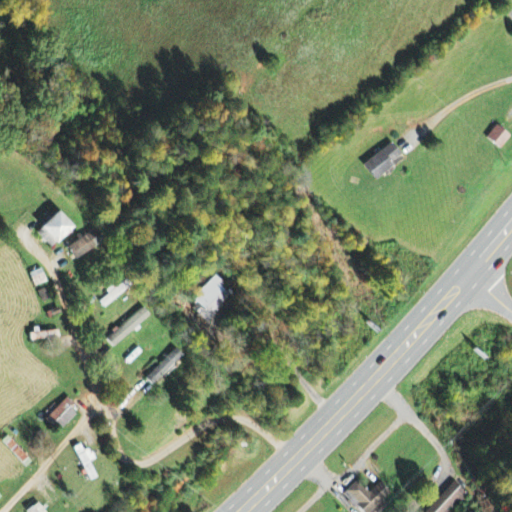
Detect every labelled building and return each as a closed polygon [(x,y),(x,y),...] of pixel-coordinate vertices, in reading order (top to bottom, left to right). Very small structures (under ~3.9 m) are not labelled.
[(484,140),(498,151),(509,138),(495,127),(484,140)] [(361,163),(370,179),(401,161),(391,145),(361,163)] [(70,229),(55,212),(33,233),(48,249),(70,229)] [(64,248),(72,261),(100,244),(93,231),(64,248)] [(105,341),(112,349),(148,317),(141,309),(105,341)] [(181,359),(175,352),(144,378),(150,385),(181,359)] [(76,413),(63,400),(46,418),(59,431),(76,413)] [(389,495),(378,484),(367,494),(355,481),(344,492),(356,506),(355,507),(359,511),(381,511),(387,507),(382,502),(389,495)] [(449,511),(465,495),(452,483),(425,511),(449,511)]
